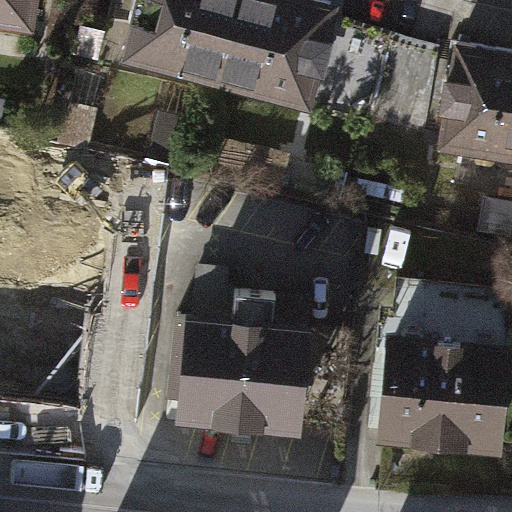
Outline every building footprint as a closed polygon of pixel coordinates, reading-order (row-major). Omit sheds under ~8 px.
[(17,0),(0,0),(0,16),(15,19),(17,0)] [(337,0),(138,0),(126,50),(312,99),(322,62),(325,63),(329,49),(333,33),(329,32),(337,0)] [(437,50),(343,25),(323,102),(423,131),(437,50)] [(511,43),(459,34),(453,71),(450,70),(447,85),(444,100),(449,101),(443,138),(511,149),(511,43)] [(0,395),(117,402),(123,290),(96,289),(100,195),(0,190),(0,395)] [(198,313),(188,313),(179,412),(250,418),(300,423),(312,297),(229,289),(231,269),(202,266),(198,313)] [(393,323),(388,322),(379,432),(408,435),(503,444),(511,351),(511,338),(497,337),(502,288),(397,278),(393,323)]
